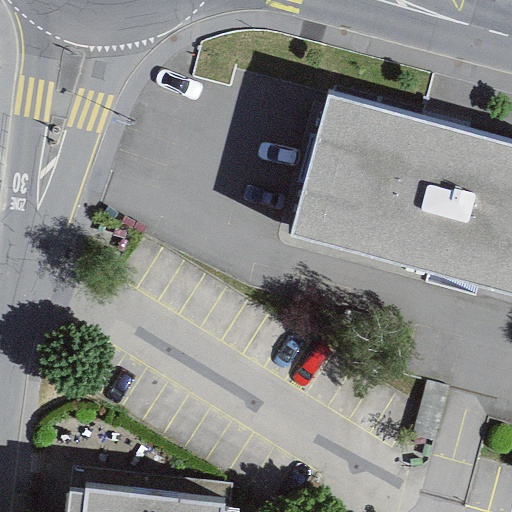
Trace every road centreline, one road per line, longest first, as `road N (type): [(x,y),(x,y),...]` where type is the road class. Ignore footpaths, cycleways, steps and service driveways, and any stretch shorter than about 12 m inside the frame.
road 1 (residential): [(85,24),(0,438)]
road 2 (unknown): [(492,334),(455,511)]
road 3 (tertiary): [(386,0),(511,38)]
